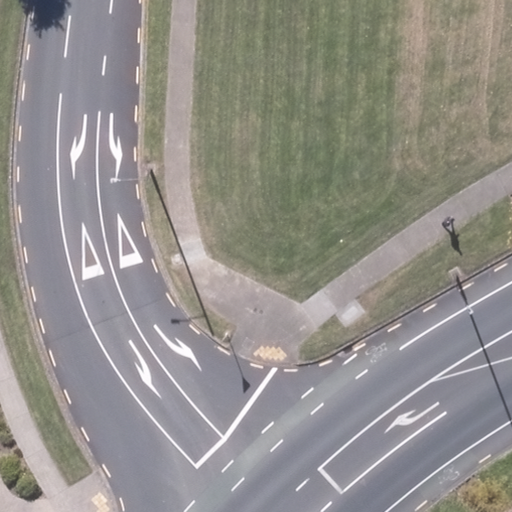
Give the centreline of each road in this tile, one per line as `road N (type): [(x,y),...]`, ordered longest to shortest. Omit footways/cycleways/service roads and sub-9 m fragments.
road 1 (unclassified): [(72,0),(65,58),(71,260),(112,373),(187,471),(244,511)]
road 2 (tertiary): [(511,336),(418,389),(318,472),(289,511)]
